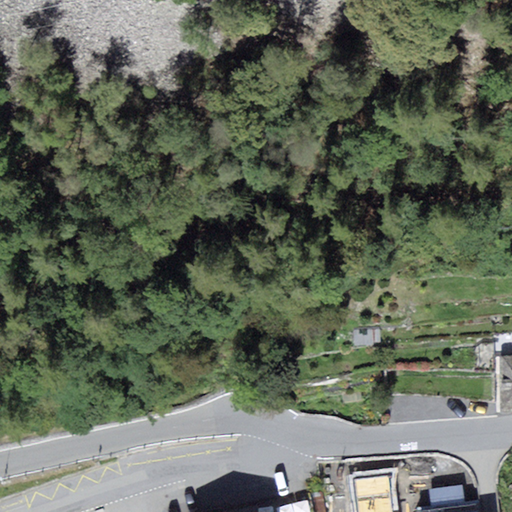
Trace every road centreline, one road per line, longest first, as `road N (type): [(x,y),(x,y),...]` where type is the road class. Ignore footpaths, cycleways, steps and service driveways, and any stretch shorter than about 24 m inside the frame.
road 1 (tertiary): [(0,462),(210,418),(260,418),(301,433)]
road 2 (residential): [(301,433),(272,451),(153,473),(36,511)]
road 3 (tertiary): [(301,433),(332,442),(511,430)]
